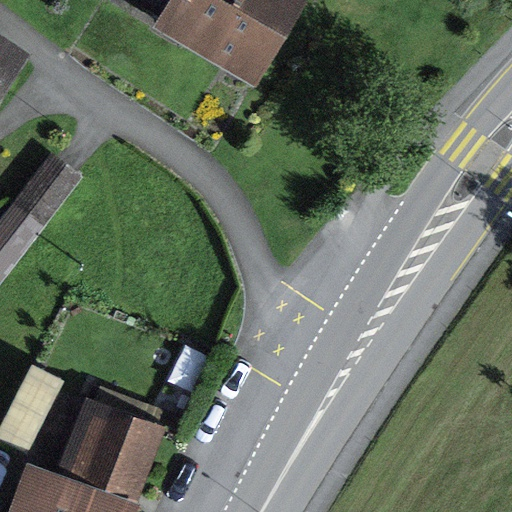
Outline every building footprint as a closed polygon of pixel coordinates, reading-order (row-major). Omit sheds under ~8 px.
[(171,0),(153,30),(256,90),(309,0),(171,0)] [(0,105),(32,58),(0,36),(0,105)] [(0,284),(82,178),(51,154),(0,220),(0,284)] [(195,396),(213,359),(186,346),(168,382),(195,396)] [(8,511),(139,511),(141,506),(136,505),(166,428),(85,397),(55,477),(26,466),(8,511)]
